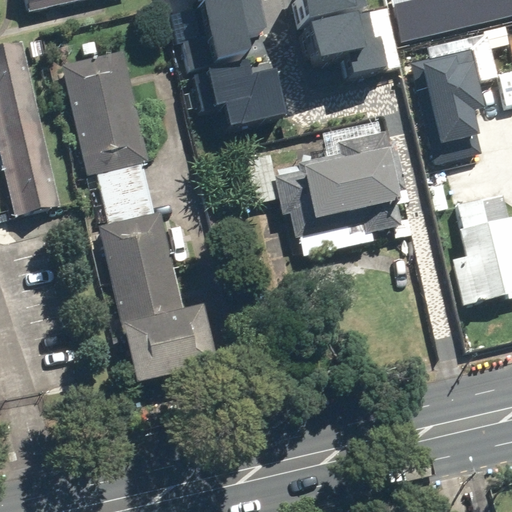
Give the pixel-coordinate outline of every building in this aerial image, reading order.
[(24,0),(27,14),(89,0),(24,0)] [(211,25),(181,32),(189,67),(251,52),(246,28),(253,26),(246,0),(234,0),(206,7),(211,25)] [(293,0),(300,30),(362,15),(358,0),(293,0)] [(511,0),(384,0),(394,42),(511,16),(511,0)] [(298,34),(306,69),(335,62),(340,80),(380,71),(373,42),(366,44),(360,20),(298,34)] [(59,206),(21,44),(0,48),(0,156),(14,216),(59,206)] [(123,53),(59,67),(85,179),(95,177),(142,166),(148,164),(123,53)] [(460,65),(459,61),(418,68),(432,146),(478,138),(474,114),(483,112),(474,63),(460,65)] [(196,79),(204,114),(233,107),(238,125),(277,116),(271,87),(264,89),(258,65),(196,79)] [(319,137),(324,158),(300,164),(302,173),(273,180),(282,220),(291,218),(301,260),(372,244),(364,211),(400,203),(397,193),(406,191),(394,142),(386,144),(384,133),(380,134),(378,124),(319,137)] [(142,166),(95,177),(107,226),(154,215),(142,166)] [(511,219),(487,224),(483,201),(454,206),(464,259),(452,261),(460,307),(511,297),(511,219)] [(204,307),(180,313),(157,214),(154,215),(107,226),(99,228),(135,385),(217,366),(204,307)]
